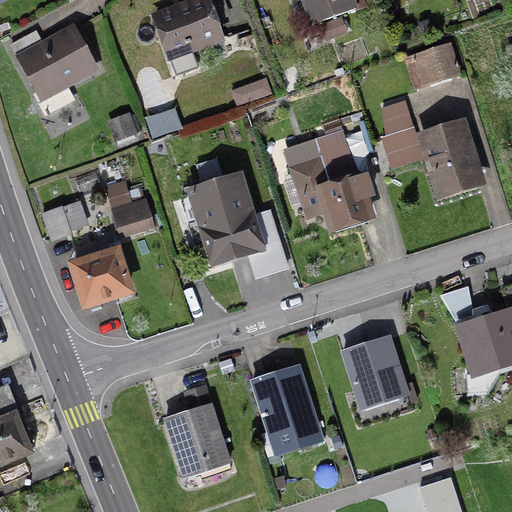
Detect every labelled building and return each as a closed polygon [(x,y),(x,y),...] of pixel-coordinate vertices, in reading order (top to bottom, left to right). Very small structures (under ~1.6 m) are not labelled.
[(354,11),(349,0),(301,0),(302,1),(303,0),(307,0),(317,24),(354,11)] [(219,41),(204,1),(154,19),(175,77),(196,70),(190,51),(219,41)] [(71,99),(64,87),(94,71),(72,31),(18,60),(36,93),(34,99),(42,114),(48,116),(69,105),(71,99)] [(420,59),(428,85),(454,76),(446,50),(420,59)] [(126,118),(109,125),(116,142),(133,135),(126,118)] [(428,159),(440,195),(477,184),(471,165),(477,163),(472,149),(466,151),(459,127),(416,141),(413,131),(380,142),(390,171),(428,159)] [(94,175),(74,183),(78,194),(99,187),(94,175)] [(203,266),(257,250),(235,178),(181,194),(203,266)] [(319,194),(330,230),(368,218),(364,205),(371,203),(364,179),(319,194)] [(148,222),(143,204),(112,213),(118,231),(148,222)] [(60,210),(41,216),(50,240),(68,234),(67,233),(84,227),(77,205),(60,211),(60,210)] [(72,268),(84,307),(128,294),(115,254),(72,268)] [(511,289),(500,293),(507,315),(458,330),(473,376),(465,378),(466,397),(484,396),(497,377),(495,370),(511,364),(511,289)] [(403,390),(387,340),(341,355),(358,405),(403,390)] [(320,442),(297,369),(251,384),(267,434),(289,427),(296,450),(320,442)] [(0,464),(27,454),(13,419),(18,416),(6,387),(0,389),(0,464)] [(190,414),(164,423),(180,473),(184,471),(187,481),(199,478),(200,482),(230,472),(203,389),(184,395),(190,414)]
